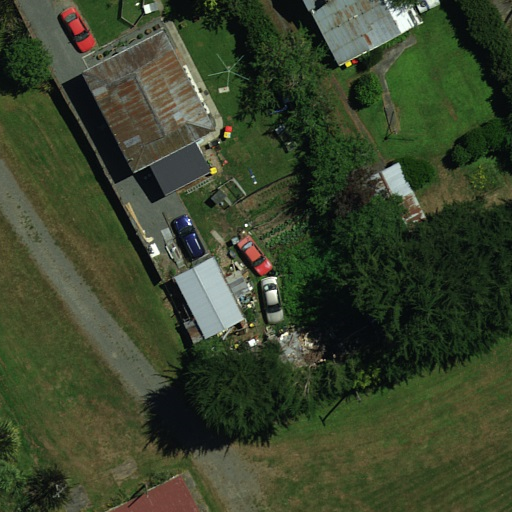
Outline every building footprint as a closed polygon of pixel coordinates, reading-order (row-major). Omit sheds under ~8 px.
[(296,0),(333,73),(424,26),(410,0),(296,0)] [(171,32),(76,78),(127,182),(222,136),(171,32)] [(397,158),(345,186),(396,284),(449,256),(397,158)] [(216,260),(171,281),(200,343),(245,321),(216,260)] [(160,511),(142,478),(75,511),(160,511)]
